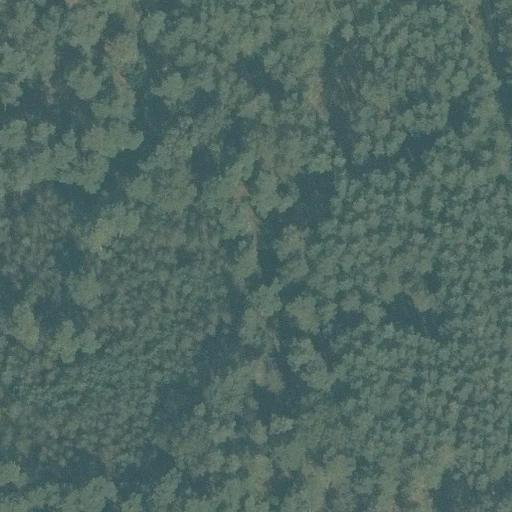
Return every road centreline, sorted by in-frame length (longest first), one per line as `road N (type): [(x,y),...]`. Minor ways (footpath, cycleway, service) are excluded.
road 1 (track): [(290,197),(362,511)]
road 2 (track): [(478,0),(511,158)]
